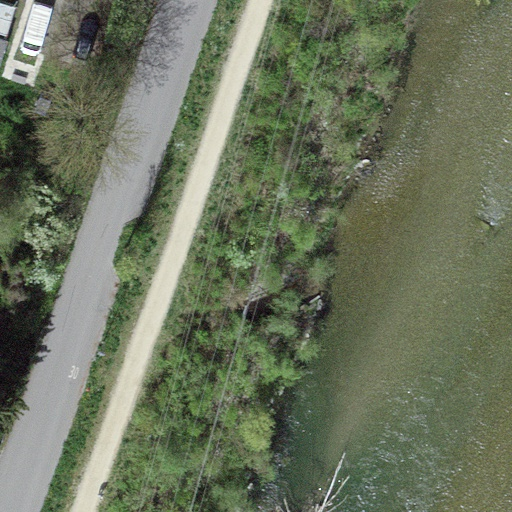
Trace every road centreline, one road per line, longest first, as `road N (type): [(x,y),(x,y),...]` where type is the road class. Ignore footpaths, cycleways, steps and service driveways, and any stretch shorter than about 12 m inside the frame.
road 1 (track): [(261,0),(79,511)]
road 2 (residential): [(189,0),(7,511)]
